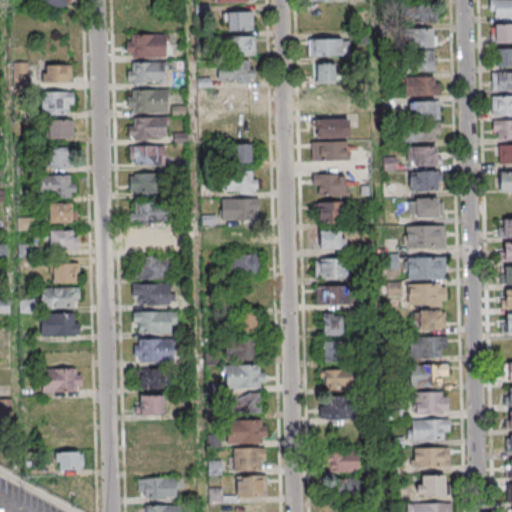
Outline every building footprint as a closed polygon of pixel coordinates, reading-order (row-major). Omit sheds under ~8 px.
[(41,0),(68,0),(68,8),(41,8),(41,0)] [(511,0),(493,0),(493,19),(511,19),(511,0)] [(408,5),(408,24),(437,24),(437,5),(408,5)] [(252,11),(224,11),(224,30),(252,30),(252,11)] [(493,44),(511,43),(511,24),(493,25),(493,44)] [(433,30),(413,30),(413,47),(433,48),(433,30)] [(168,57),(168,34),(126,34),(126,57),(168,57)] [(254,36),(226,36),(226,56),(254,56),(254,36)] [(348,38),(308,38),(308,56),(348,56),(348,38)] [(511,48),(495,49),(495,67),(511,66),(511,48)] [(433,70),(433,51),(413,51),(413,70),(433,70)] [(253,83),(253,62),(216,62),(216,83),(253,83)] [(13,63),(28,63),(28,93),(13,93),(13,63)] [(335,83),(335,63),(315,63),(315,83),(335,83)] [(72,65),(72,83),(42,84),(42,74),(46,74),(46,66),(72,65)] [(131,66),(168,65),(168,72),(165,72),(166,88),(132,90),(132,84),(126,84),(126,74),(131,73),(131,66)] [(490,91),(511,91),(511,72),(490,73),(490,91)] [(403,77),(403,96),(438,96),(438,77),(403,77)] [(250,88),(216,88),(216,107),(250,107),(250,88)] [(73,92),(73,105),(68,105),(68,115),(41,115),(41,92),(73,92)] [(351,92),(314,92),(314,111),(351,111),(351,92)] [(132,94),(169,93),(170,100),(166,100),(167,116),(133,117),(133,112),(127,112),(127,102),(132,101),(132,94)] [(490,116),(511,115),(511,96),(490,96),(490,116)] [(438,102),(408,102),(408,120),(438,120),(438,102)] [(218,115),(218,135),(252,135),(252,115),(218,115)] [(348,137),(348,119),(313,119),(313,137),(348,137)] [(48,139),(48,121),(73,120),(73,139),(48,139)] [(133,122),(171,121),(171,128),(168,128),(168,144),(135,145),(134,140),(129,140),(128,129),(133,129),(133,122)] [(511,121),(493,121),(493,141),(511,141),(511,121)] [(438,124),(405,124),(405,141),(438,141),(438,124)] [(310,160),(348,160),(348,141),(310,141),(310,160)] [(252,144),(232,144),(232,163),(252,163),(252,144)] [(129,164),(164,164),(164,145),(129,145),(129,164)] [(511,164),(511,145),(498,146),(498,165),(511,164)] [(406,147),(406,166),(439,167),(439,147),(406,147)] [(48,169),(48,149),(74,149),(75,169),(48,169)] [(223,193),(256,193),(256,171),(223,171),(223,193)] [(408,172),(408,191),(438,191),(438,172),(408,172)] [(511,192),(511,172),(497,173),(498,193),(511,192)] [(161,192),(161,173),(130,173),(130,192),(161,192)] [(345,174),(313,174),(313,195),(345,195),(345,174)] [(70,176),(70,184),(75,184),(75,193),(70,194),(70,199),(38,199),(38,176),(70,176)] [(221,199),(221,220),(257,220),(258,199),(221,199)] [(408,218),(438,218),(438,199),(408,199),(408,218)] [(130,222),(166,222),(166,202),(130,202),(130,222)] [(342,202),(315,202),(315,223),(342,223),(342,202)] [(71,204),(71,223),(49,224),(48,204),(71,204)] [(17,219),(33,219),(33,231),(17,231),(17,219)] [(503,223),(511,222),(511,240),(503,240),(503,223)] [(406,229),(444,228),(444,249),(407,250),(406,229)] [(172,249),(172,229),(133,229),(133,249),(172,249)] [(252,248),(252,229),(221,229),(221,248),(252,248)] [(315,230),(315,249),(344,249),(344,230),(315,230)] [(49,231),(72,231),(72,238),(77,238),(77,249),(72,249),(72,251),(49,251),(49,231)] [(511,243),(503,244),(503,262),(511,261),(511,243)] [(18,245),(33,245),(33,257),(18,258),(18,245)] [(258,273),(258,255),(227,255),(227,273),(258,273)] [(314,259),(314,278),(347,278),(347,259),(314,259)] [(408,260),(446,259),(446,280),(409,281),(408,260)] [(137,261),(175,260),(175,267),(171,267),(172,283),(138,284),(138,279),(133,279),(132,268),(137,268),(137,261)] [(79,264),(79,283),(52,284),(52,264),(79,264)] [(511,283),(511,266),(501,266),(501,284),(511,283)] [(134,283),(134,304),(170,304),(170,283),(134,283)] [(350,304),(350,286),(315,286),(315,304),(350,304)] [(408,287),(446,286),(446,307),(408,307),(408,287)] [(79,288),(79,299),(73,299),(73,309),(41,309),(41,289),(79,288)] [(511,290),(502,290),(502,308),(511,307),(511,290)] [(0,314),(0,300),(9,300),(9,314),(0,314)] [(19,301),(34,300),(35,314),(19,314),(19,301)] [(419,310),(419,329),(442,329),(442,310),(419,310)] [(258,331),(258,313),(238,313),(238,331),(258,331)] [(321,335),(343,335),(343,313),(321,313),(321,335)] [(74,314),(74,323),(78,323),(79,335),(74,335),(74,336),(40,337),(40,314),(74,314)] [(137,316),(175,314),(175,321),(171,322),(172,338),(139,339),(138,334),(133,334),(132,323),(137,323),(137,316)] [(408,357),(446,357),(446,336),(408,336),(408,357)] [(225,338),(225,360),(263,360),(263,338),(225,338)] [(138,343),(176,341),(176,348),(173,349),(173,365),(140,366),(140,361),(134,361),(133,350),(138,350),(138,343)] [(344,361),(344,342),(322,342),(322,361),(344,361)] [(511,381),(511,362),(504,362),(503,381),(511,381)] [(410,364),(410,385),(439,385),(439,376),(446,376),(446,364),(410,364)] [(224,365),(224,388),(262,388),(262,365),(224,365)] [(41,393),(41,370),(75,369),(75,375),(81,375),(81,387),(76,387),(76,392),(41,393)] [(170,389),(170,369),(134,369),(134,389),(170,389)] [(321,370),(321,388),(350,388),(350,370),(321,370)] [(448,392),(413,392),(413,414),(448,414),(448,392)] [(260,394),(227,394),(227,413),(260,413),(260,394)] [(163,415),(163,396),(134,396),(134,415),(163,415)] [(357,419),(357,399),(320,399),(320,419),(357,419)] [(0,400),(11,400),(11,418),(0,418),(0,400)] [(81,422),(81,403),(51,403),(51,422),(81,422)] [(408,440),(448,440),(448,419),(408,419),(408,440)] [(265,443),(265,421),(226,421),(226,443),(265,443)] [(175,422),(136,422),(136,444),(175,444),(175,422)] [(265,448),(232,448),(232,470),(265,470),(265,448)] [(411,449),(411,468),(449,468),(449,449),(411,449)] [(136,450),(136,472),(177,472),(177,450),(136,450)] [(358,473),(358,452),(323,452),(323,473),(358,473)] [(58,471),(58,463),(55,463),(55,454),(59,454),(59,453),(78,453),(78,455),(82,454),(82,468),(78,468),(78,471),(58,471)] [(221,474),(221,462),(208,462),(208,474),(221,474)] [(446,498),(446,476),(418,476),(418,498),(446,498)] [(235,477),(235,498),(265,498),(265,477),(235,477)] [(180,498),(180,478),(137,478),(137,498),(180,498)] [(357,482),(331,482),(331,496),(357,496),(357,482)]
